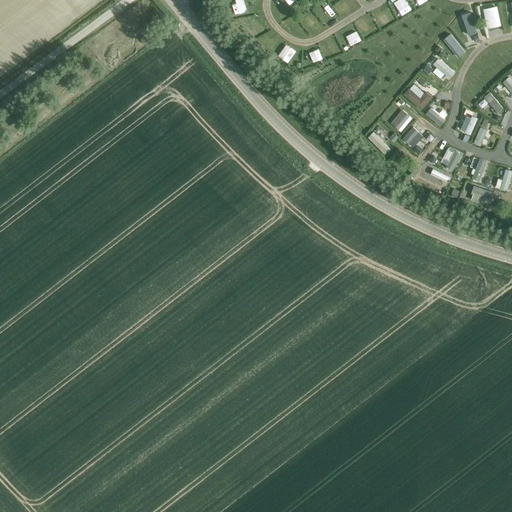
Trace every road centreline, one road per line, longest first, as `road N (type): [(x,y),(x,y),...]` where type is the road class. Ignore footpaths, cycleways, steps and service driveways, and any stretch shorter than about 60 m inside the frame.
road 1 (tertiary): [(511,257),(419,225),(338,175),(280,126),(173,0)]
road 2 (unclassified): [(0,94),(128,0)]
